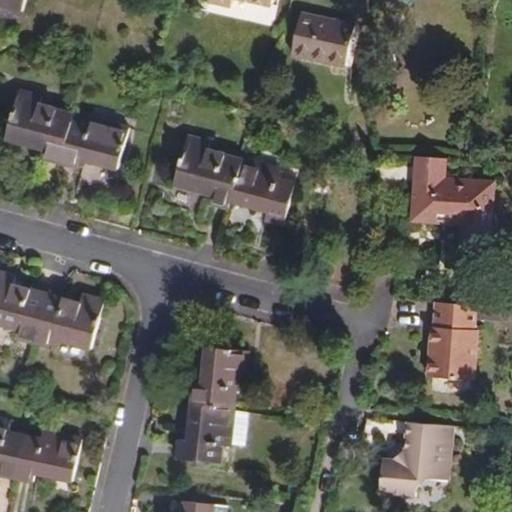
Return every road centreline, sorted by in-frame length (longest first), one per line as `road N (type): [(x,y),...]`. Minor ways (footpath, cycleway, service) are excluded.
road 1 (residential): [(167,273),(364,328),(340,436)]
road 2 (residential): [(108,511),(167,273)]
road 3 (residential): [(0,227),(167,273)]
